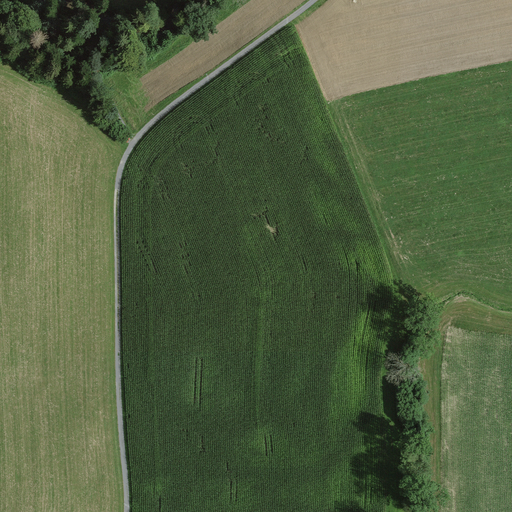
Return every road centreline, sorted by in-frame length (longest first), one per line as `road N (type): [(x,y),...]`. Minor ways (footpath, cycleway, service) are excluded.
road 1 (track): [(126,511),(117,192),(136,138)]
road 2 (track): [(136,138),(314,0)]
